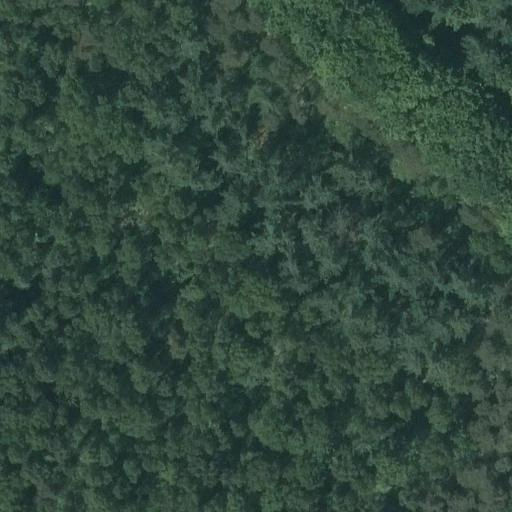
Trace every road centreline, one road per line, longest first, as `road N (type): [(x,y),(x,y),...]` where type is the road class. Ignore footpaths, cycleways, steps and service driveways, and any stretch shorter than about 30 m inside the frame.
road 1 (track): [(328,0),(511,158)]
road 2 (unknown): [(381,0),(511,110)]
